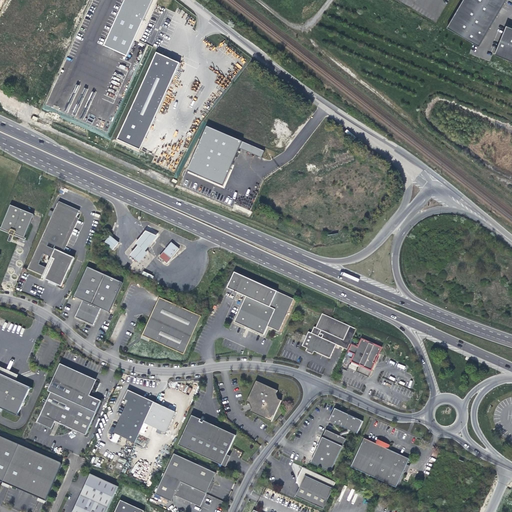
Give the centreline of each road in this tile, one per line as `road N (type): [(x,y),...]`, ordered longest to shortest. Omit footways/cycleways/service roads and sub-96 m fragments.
road 1 (primary): [(0,139),(358,298)]
road 2 (tertiary): [(0,296),(42,311),(86,347),(123,364),(175,371),(259,365),(315,381)]
road 3 (primary): [(300,258),(0,125)]
road 4 (track): [(511,198),(258,0)]
road 5 (primary): [(358,298),(511,367)]
road 6 (tertiary): [(185,0),(316,98)]
road 7 (residential): [(315,381),(232,511)]
road 8 (tertiary): [(432,179),(316,98)]
road 9 (primary): [(358,298),(406,330),(434,401)]
road 10 (primary): [(422,309),(300,258)]
road 11 (primary): [(404,212),(353,259),(300,258)]
